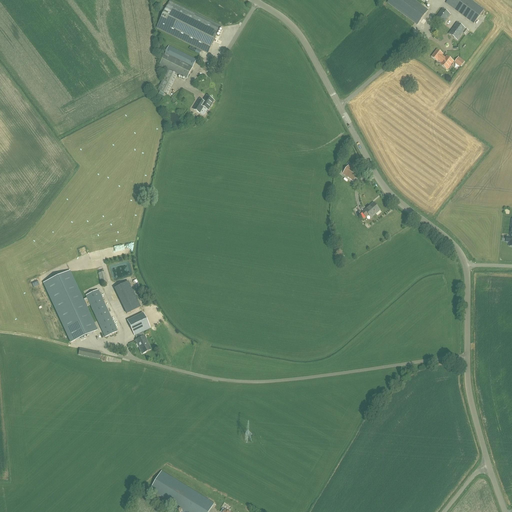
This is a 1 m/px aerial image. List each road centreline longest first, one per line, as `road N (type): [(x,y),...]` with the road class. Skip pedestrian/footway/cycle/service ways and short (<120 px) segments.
road 1 (unclassified): [(464,267),(450,242),(379,181),(292,26),(252,0)]
road 2 (unclassified): [(165,367),(261,381),(467,355)]
road 3 (track): [(0,332),(165,367)]
